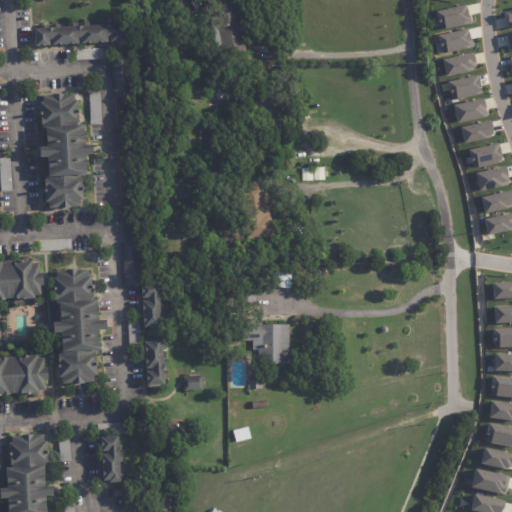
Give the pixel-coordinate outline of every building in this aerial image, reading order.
[(233,0),(246,53),(225,58),(210,0),(233,0)] [(434,11),(464,5),(465,9),(466,8),(469,23),(439,30),(437,23),(436,23),(434,11)] [(124,25),(125,43),(110,44),(110,37),(107,37),(108,44),(81,45),(81,39),(78,39),(79,45),(53,46),(52,40),(49,40),(49,46),(35,47),(35,30),(124,25)] [(435,35),(466,28),(469,39),(470,38),(472,47),(441,54),(439,46),(438,47),(435,35)] [(76,57),(76,50),(106,49),(106,59),(76,61),(76,57)] [(440,59),(471,53),(474,66),(472,66),(473,67),(471,68),(472,70),(444,76),(440,59)] [(115,99),(114,99),(112,58),(127,57),(129,98),(115,99)] [(445,82),(476,75),(478,88),(479,94),(451,100),(449,93),(448,93),(445,82)] [(205,83),(201,105),(187,103),(191,80),(205,83)] [(284,103),(290,131),(269,135),(264,109),(257,111),(255,100),(262,99),(260,91),(281,87),(284,103)] [(90,118),(89,92),(99,91),(101,123),(90,124),(90,118)] [(93,147),(94,152),(86,153),(87,173),(80,173),(80,178),(82,177),(83,199),(80,199),(81,206),(71,206),(71,208),(60,208),(60,207),(49,208),(49,201),(46,202),(45,179),(46,179),(46,175),(49,175),(48,155),(41,155),(40,146),(48,145),(47,124),(42,124),(40,102),(43,102),(43,95),(53,95),(53,93),(65,93),(65,94),(75,93),(75,100),(78,100),(79,124),(84,123),(85,144),(93,143),(93,147)] [(455,123),(451,105),(482,98),(486,116),(455,123)] [(462,143),(458,127),(488,121),(491,134),(490,134),(489,135),(489,137),(462,143)] [(466,150),(497,143),(500,156),(498,156),(500,162),(472,168),(470,161),(469,161),(466,150)] [(0,191),(0,158),(10,158),(11,190),(0,191)] [(477,191),(474,173),(504,166),(507,185),(477,191)] [(325,180),(314,181),(313,169),(324,168),(325,180)] [(313,181),(302,182),(301,169),(312,169),(313,181)] [(263,187),(263,199),(269,198),(272,238),(246,240),(243,188),(263,186),(263,187)] [(482,213),(479,197),(509,191),(511,204),(509,205),(509,207),(482,213)] [(485,235),(481,219),(511,212),(511,227),(511,229),(485,235)] [(40,251),(39,240),(71,238),(72,250),(40,251)] [(137,285),(125,285),(122,240),(138,239),(141,284),(137,285)] [(43,275),(43,285),(40,285),(40,295),(34,295),(35,299),(13,299),(13,298),(5,298),(5,300),(0,300),(0,262),(3,262),(3,263),(10,263),(10,262),(32,261),(33,263),(39,263),(40,272),(43,272),(43,275)] [(107,322),(107,329),(99,329),(100,350),(94,350),(94,354),(96,354),(96,376),(94,376),(94,382),(84,383),(84,384),(72,385),(72,384),(62,384),(62,378),(59,378),(58,356),(59,356),(59,351),(62,351),(62,332),(54,333),(54,323),(60,322),(60,301),(55,301),(54,278),(56,278),(56,271),(66,271),(66,270),(78,270),(88,270),(88,276),(92,276),(92,301),(98,301),(98,320),(106,320),(107,322)] [(290,287),(290,290),(277,289),(278,273),(291,274),(290,287)] [(511,297),(491,299),(490,283),(511,281),(511,297)] [(159,282),(159,288),(162,288),(163,297),(160,297),(160,299),(163,299),(163,307),(161,308),(161,314),(163,314),(163,322),(161,322),(161,328),(144,329),(143,300),(149,299),(148,297),(142,297),(142,283),(159,282)] [(256,287),(256,307),(240,306),(241,287),(256,287)] [(511,322),(492,323),(492,306),(511,305),(511,322)] [(140,347),(129,348),(128,317),(138,316),(140,347)] [(289,326),(289,366),(258,366),(258,351),(252,351),(252,341),(248,341),(248,329),(255,329),(255,326),(289,326)] [(490,329),(511,327),(511,346),(493,347),(492,340),(491,340),(490,329)] [(162,338),(162,341),(165,341),(166,349),(163,350),(163,359),(166,359),(167,367),(164,367),(164,370),(167,370),(167,379),(165,379),(165,384),(147,385),(147,370),(153,370),(153,368),(146,368),(145,341),(151,341),(151,339),(162,338)] [(511,371),(492,370),(493,353),(511,354),(511,371)] [(48,370),(48,380),(45,380),(45,390),(39,390),(39,393),(17,394),(17,393),(10,393),(10,395),(0,395),(0,358),(8,358),(8,359),(15,358),(15,357),(37,356),(37,359),(44,358),(44,369),(48,368),(48,370)] [(203,389),(184,390),(183,376),(202,375),(203,389)] [(490,376),(511,378),(511,397),(489,395),(490,387),(489,387),(490,376)] [(262,389),(247,389),(247,380),(262,380),(262,389)] [(266,408),(252,409),(252,402),(265,401),(266,408)] [(511,420),(487,417),(489,401),(511,403),(511,420)] [(130,433),(97,434),(97,424),(129,423),(130,433)] [(511,447),(484,442),(485,434),(484,434),(487,423),(511,428),(511,447)] [(250,439),(235,443),(232,431),(247,427),(250,439)] [(34,433),(34,434),(43,434),(44,440),(47,440),(48,463),(46,463),(47,467),(44,467),(45,485),(53,484),(53,494),(45,495),(46,511),(8,511),(7,497),(0,497),(0,486),(7,486),(6,467),(12,466),(12,465),(10,465),(9,442),(12,442),(12,436),(22,435),(22,434),(34,433)] [(118,436),(119,441),(122,441),(122,450),(120,450),(120,453),(123,453),(123,461),(120,461),(120,471),(123,470),(124,479),(121,479),(121,481),(110,482),(110,479),(103,480),(102,453),(108,453),(108,450),(102,451),(101,436),(118,436)] [(60,455),(59,440),(69,439),(71,461),(60,461),(60,455)] [(478,464),(481,447),(511,453),(511,458),(510,467),(507,467),(506,467),(505,470),(478,464)] [(468,487),(473,468),(508,477),(504,495),(468,487)] [(477,511),(468,510),(472,494),(502,500),(499,511),(477,511)] [(63,511),(63,503),(73,503),(74,511),(63,511)]
